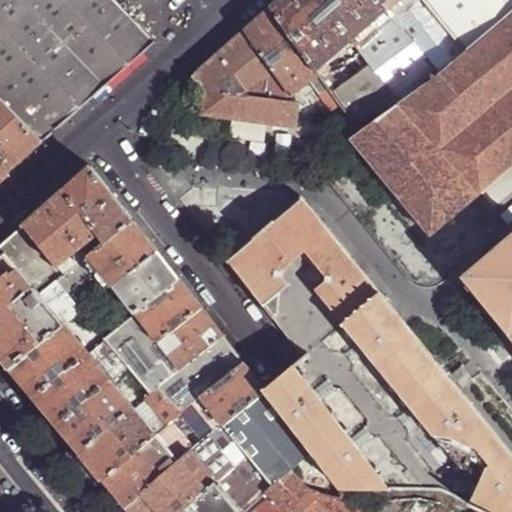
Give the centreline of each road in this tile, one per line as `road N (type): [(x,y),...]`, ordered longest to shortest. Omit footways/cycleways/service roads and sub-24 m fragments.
road 1 (residential): [(96,130),(270,360)]
road 2 (tertiary): [(236,0),(96,130)]
road 3 (tertiary): [(86,511),(0,410)]
road 4 (tertiary): [(96,130),(0,215)]
